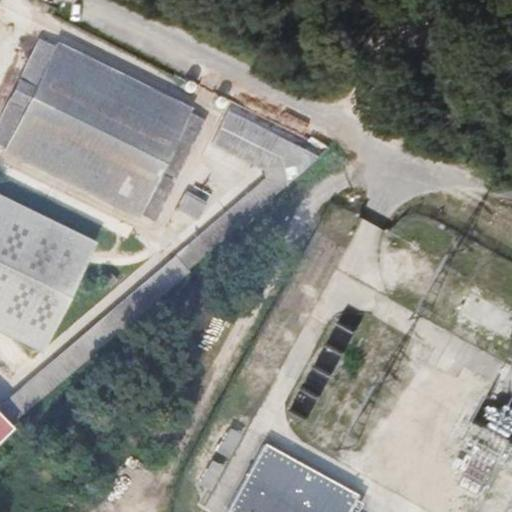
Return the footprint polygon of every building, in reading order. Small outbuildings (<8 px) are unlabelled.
[(45,41),(25,82),(38,88),(29,106),(16,100),(0,132),(0,143),(156,218),(204,117),(45,41)] [(38,88),(25,82),(16,100),(29,106),(38,88)] [(214,145),(264,170),(265,181),(189,246),(199,258),(316,160),(305,154),(229,116),(214,145)] [(329,149),(312,140),(305,154),(316,160),(329,149)] [(175,210),(197,223),(207,205),(186,193),(175,210)] [(99,242),(0,194),(0,329),(46,351),(99,242)] [(189,246),(173,260),(183,271),(199,258),(189,246)] [(386,328),(371,356),(404,374),(419,347),(386,328)] [(426,369),(432,354),(418,348),(412,364),(426,369)] [(497,431),(511,437),(511,435),(511,419),(503,416),(497,431)] [(216,451),(228,459),(243,437),(231,429),(216,451)] [(263,444),(227,511),(228,511),(357,511),(362,503),(354,500),(357,495),(263,444)] [(198,484),(210,491),(223,469),(212,462),(198,484)]
